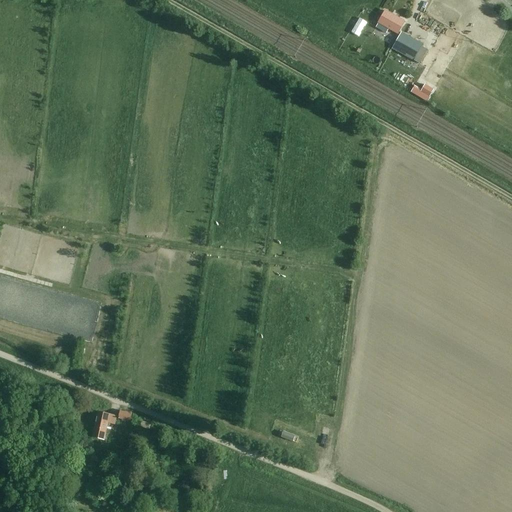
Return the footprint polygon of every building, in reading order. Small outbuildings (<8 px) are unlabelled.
[(385,11),(375,28),(386,34),(388,29),(397,34),(404,23),(385,11)] [(418,64),(428,48),(401,33),(392,49),(418,64)] [(429,98),(433,91),(425,86),(421,93),(429,98)] [(130,421),(132,413),(120,411),(118,419),(130,421)] [(113,424),(115,416),(109,414),(110,414),(98,412),(93,438),(104,440),(108,423),(113,424)] [(317,421),(317,435),(326,435),(326,421),(317,421)] [(283,432),(281,437),(292,442),(294,436),(283,432)]
